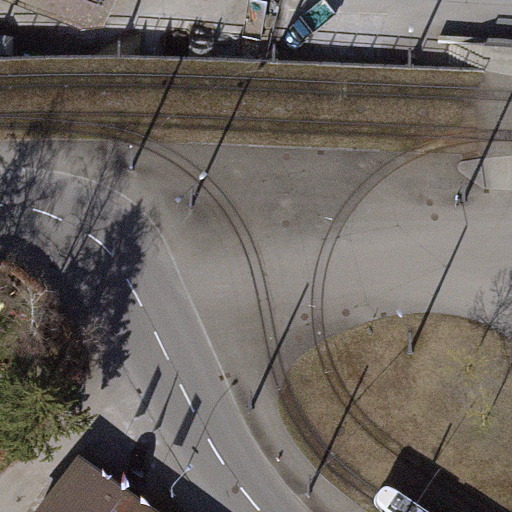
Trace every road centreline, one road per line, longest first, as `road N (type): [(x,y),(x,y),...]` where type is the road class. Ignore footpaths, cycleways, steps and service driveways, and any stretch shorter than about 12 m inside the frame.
road 1 (unclassified): [(0,206),(35,210),(91,235),(112,254),(164,347)]
road 2 (residential): [(7,511),(71,424),(116,378),(164,347)]
road 3 (unclassified): [(164,347),(214,447),(261,511)]
